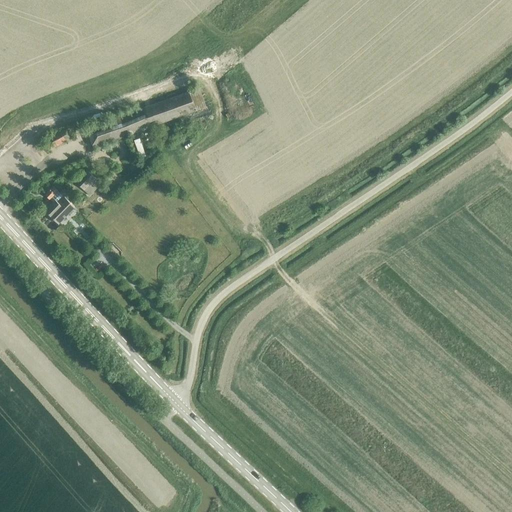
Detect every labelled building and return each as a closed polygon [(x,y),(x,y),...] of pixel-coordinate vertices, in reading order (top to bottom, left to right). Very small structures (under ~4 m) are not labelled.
[(93,148),(206,107),(198,87),(86,128),(93,148)] [(50,149),(72,138),(67,128),(45,139),(50,149)] [(140,140),(134,142),(140,160),(146,158),(140,140)] [(89,196),(101,184),(87,170),(75,182),(89,196)] [(58,224),(74,207),(64,197),(68,192),(63,188),(59,193),(53,186),(45,195),(53,202),(44,211),(58,224)]
